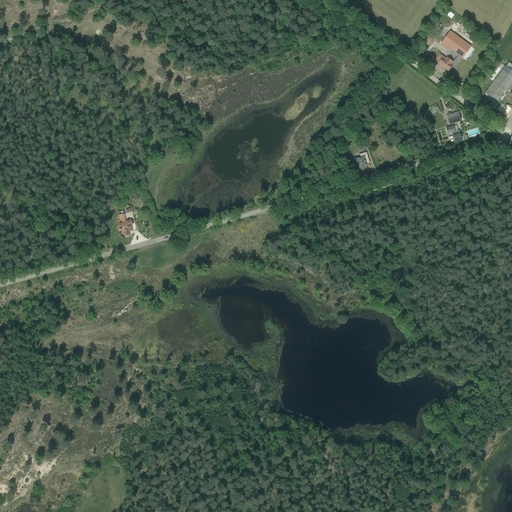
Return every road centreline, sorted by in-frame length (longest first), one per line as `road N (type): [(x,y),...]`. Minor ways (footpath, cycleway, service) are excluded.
road 1 (tertiary): [(0,284),(511,138)]
road 2 (unclassified): [(511,138),(409,59)]
road 3 (track): [(119,0),(0,42)]
